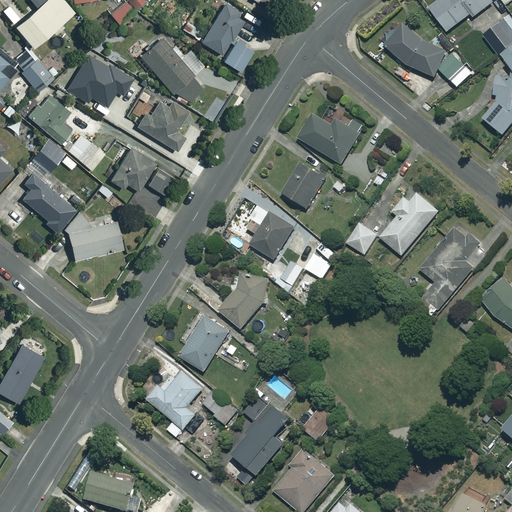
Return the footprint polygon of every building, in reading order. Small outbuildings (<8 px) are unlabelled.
[(72,10),(63,0),(37,0),(11,21),(29,44),(72,10)] [(132,11),(123,0),(120,0),(107,11),(117,23),(132,11)] [(245,15),(222,0),(198,38),(219,52),(228,38),(230,39),(245,15)] [(491,4),(488,0),(438,0),(427,8),(446,33),(468,16),(471,19),(491,4)] [(511,19),(509,15),(498,24),(511,40),(511,19)] [(462,64),(396,27),(384,49),(397,57),(396,59),(432,79),(436,71),(452,80),(462,64)] [(190,74),(192,72),(157,36),(137,56),(172,92),(174,89),(187,102),(202,87),(190,74)] [(251,49),(234,39),(222,59),(239,69),(251,49)] [(490,96),(494,96),(495,102),(491,99),(485,106),(489,109),(481,120),(500,136),(511,121),(511,45),(500,55),(510,72),(509,78),(493,76),(490,96)] [(10,64),(0,55),(0,87),(7,79),(30,98),(51,72),(22,49),(10,64)] [(112,95),(92,83),(82,98),(102,110),(112,95)] [(69,111),(49,93),(29,116),(57,141),(69,127),(61,120),(69,111)] [(169,104),(159,96),(150,108),(147,105),(135,122),(172,149),(182,137),(172,130),(186,111),(172,100),(169,104)] [(14,110),(7,103),(0,110),(0,111),(7,118),(14,110)] [(332,124),(315,113),(299,138),(341,163),(364,125),(353,119),(349,126),(336,118),(332,124)] [(25,126),(12,115),(5,124),(17,134),(25,126)] [(102,152),(79,133),(66,148),(89,167),(102,152)] [(63,151),(46,136),(22,165),(30,171),(22,180),(29,186),(20,197),(45,217),(43,220),(55,230),(74,207),(48,186),(52,181),(44,174),(63,151)] [(398,153),(385,143),(380,151),(393,160),(398,153)] [(123,183),(135,190),(154,159),(130,144),(109,177),(122,185),(123,183)] [(0,147),(1,146),(0,145),(0,178),(9,169),(0,159),(0,147)] [(327,176),(303,161),(283,192),(308,207),(327,176)] [(170,177),(156,168),(146,183),(161,192),(170,177)] [(347,187),(340,179),(332,186),(340,194),(347,187)] [(439,211),(417,193),(410,201),(405,197),(393,210),(399,215),(381,236),(402,254),(439,211)] [(295,228),(262,205),(248,227),(252,229),(245,240),(274,259),(295,228)] [(120,246),(114,218),(65,230),(72,258),(120,246)] [(424,295),(439,308),(473,267),(466,260),(480,244),(453,221),(443,232),(449,236),(421,269),(436,281),(424,295)] [(378,235),(360,223),(347,242),(364,254),(378,235)] [(304,268),(292,260),(282,277),(293,284),(304,268)] [(220,311),(241,328),(265,301),(268,275),(242,271),(239,288),(220,311)] [(320,284),(315,275),(299,285),(304,294),(320,284)] [(511,287),(499,278),(480,302),(511,327),(511,287)] [(230,332),(207,316),(180,355),(203,371),(230,332)] [(476,326),(466,316),(457,326),(466,336),(476,326)] [(37,345),(23,336),(0,377),(0,391),(17,400),(42,354),(35,350),(37,345)] [(249,354),(233,344),(228,352),(243,362),(249,354)] [(174,419),(166,430),(177,438),(198,411),(189,404),(204,386),(182,369),(165,390),(158,384),(147,398),(174,419)] [(291,391),(275,375),(267,383),(283,399),(291,391)] [(215,389),(204,402),(216,412),(214,414),(225,424),(238,410),(215,389)] [(268,406),(258,397),(245,411),(255,420),(268,406)] [(291,417),(277,405),(263,420),(261,417),(231,450),(256,473),(284,443),(275,435),(291,417)] [(335,417),(322,406),(304,429),(318,439),(335,417)] [(0,431),(10,419),(0,410),(0,431)] [(511,415),(503,426),(511,434),(511,415)] [(302,511),(335,476),(304,448),(290,463),(294,467),(274,489),(298,511),(302,511)] [(133,483),(91,471),(83,500),(126,511),(137,511),(140,501),(128,497),(133,483)] [(511,499),(511,481),(510,480),(497,496),(508,505),(511,499)] [(483,511),(489,503),(462,489),(449,511),(483,511)] [(348,507),(341,501),(331,511),(361,511),(351,503),(348,507)]
